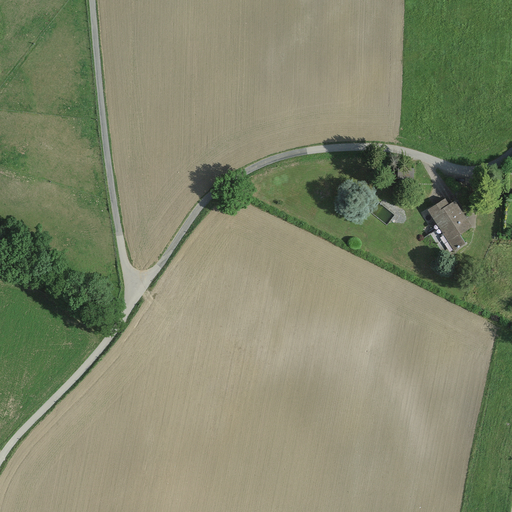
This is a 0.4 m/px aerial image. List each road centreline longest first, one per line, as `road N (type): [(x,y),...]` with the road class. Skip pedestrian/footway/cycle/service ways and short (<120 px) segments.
road 1 (residential): [(130,307),(202,203),(262,163),(367,146),(470,171),(511,150)]
road 2 (unclassified): [(130,307),(91,0)]
road 3 (residential): [(0,462),(130,307)]
